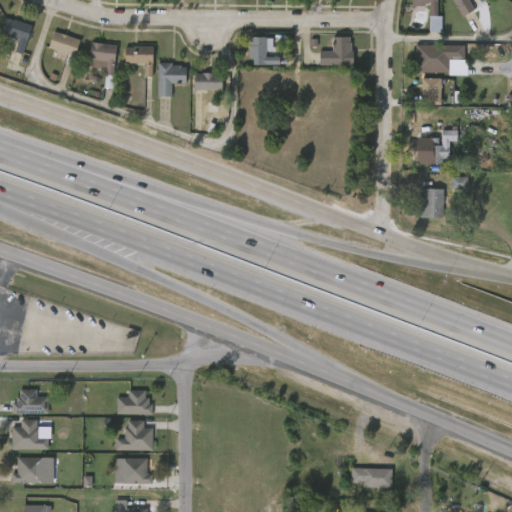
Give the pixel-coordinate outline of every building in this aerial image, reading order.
[(417,41),(429,42),(430,26),(425,26),(425,0),(400,0),(400,15),(418,15),(417,41)] [(437,0),(437,16),(429,16),(430,2),(424,2),(424,6),(412,6),(412,0),(437,0)] [(463,20),(456,7),(467,0),(434,0),(450,27),(463,20)] [(467,0),(473,8),(461,15),(452,0),(467,0)] [(0,28),(5,16),(13,19),(13,18),(32,24),(22,53),(15,51),(19,38),(0,31),(0,28)] [(0,49),(3,51),(0,60),(11,65),(21,36),(0,28),(0,49)] [(72,60),(72,63),(65,61),(68,52),(48,46),(53,30),(80,38),(72,60)] [(349,35),(349,41),(351,41),(350,49),(352,50),(352,64),(319,64),(319,50),(332,50),(332,35),(349,35)] [(266,36),(266,55),(279,55),(279,63),(248,63),(249,36),(266,36)] [(64,66),(69,49),(42,41),(37,58),(64,66)] [(91,41),(116,44),(113,75),(118,75),(116,88),(103,87),(106,68),(91,66),(92,58),(88,58),(90,42),(91,41)] [(152,45),(152,75),(144,75),(144,62),(124,62),(125,46),(133,46),(133,44),(152,45)] [(447,72),(413,72),(413,45),(462,45),(462,60),(447,60),(447,72)] [(308,61),(308,76),(340,75),(340,46),(321,47),(322,61),(308,61)] [(261,47),(238,47),(238,74),(267,74),(267,64),(261,64),(261,47)] [(104,54),(79,52),(78,78),(94,79),(94,84),(102,85),(104,54)] [(141,57),(113,56),(113,73),(133,73),(133,86),(141,87),(141,57)] [(172,61),(172,64),(181,64),(181,66),(185,66),(186,83),(172,83),(172,95),(158,95),(158,61),(172,61)] [(214,72),(222,73),(222,89),(202,89),(202,101),(194,101),(195,72),(214,72)] [(160,107),(160,92),(174,92),(174,74),(146,74),(146,107),(160,107)] [(210,101),(211,83),(183,83),(182,100),(210,101)] [(429,88),(410,88),(409,113),(429,114),(429,88)] [(449,140),(449,158),(442,158),(442,163),(425,163),(426,158),(420,158),(420,155),(417,155),(417,145),(427,145),(427,137),(438,137),(438,144),(441,144),(441,129),(457,129),(457,140),(449,140)] [(439,199),(455,200),(455,187),(439,186),(439,199)] [(441,199),(441,219),(417,218),(418,189),(441,190),(441,199)] [(431,199),(409,198),(409,227),(431,228),(431,199)] [(39,390),(39,397),(51,397),(50,414),(14,414),(14,404),(18,404),(18,397),(21,397),(21,390),(39,390)] [(145,390),(145,398),(149,398),(149,404),(152,404),(152,414),(116,414),(116,397),(128,397),(128,390),(145,390)] [(36,423),(37,406),(25,406),(25,399),(7,399),(7,412),(1,412),(1,422),(36,423)] [(105,424),(140,424),(139,408),(134,408),(133,399),(116,400),(116,407),(105,407),(105,424)] [(39,420),(39,428),(42,428),(42,438),(50,438),(50,451),(13,450),(14,428),(23,428),(23,420),(39,420)] [(143,421),(143,428),(152,428),(152,450),(115,450),(115,438),(124,438),(124,428),(127,428),(127,420),(143,421)] [(0,451),(0,458),(36,459),(36,447),(27,447),(27,429),(9,429),(9,437),(0,437),(0,451)] [(141,438),(132,437),(132,430),(114,430),(114,448),(104,448),(104,460),(141,460),(141,438)] [(43,484),(13,483),(14,474),(19,474),(19,458),(44,458),(43,484)] [(146,469),(146,474),(152,474),(151,483),(114,483),(114,458),(146,459),(146,469)] [(140,493),(140,484),(135,484),(135,468),(103,467),(102,493),(140,493)] [(389,470),(388,486),(359,486),(359,482),(349,482),(349,467),(389,467),(389,470)] [(379,497),(380,478),(339,477),(339,492),(350,493),(350,497),(379,497)] [(146,511),(114,511),(115,499),(126,499),(126,509),(146,509),(146,511)]
